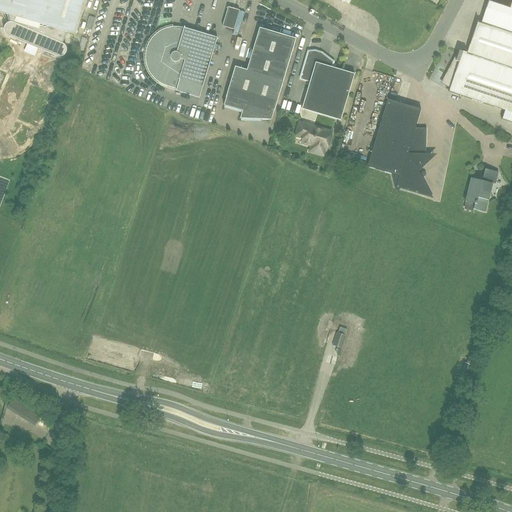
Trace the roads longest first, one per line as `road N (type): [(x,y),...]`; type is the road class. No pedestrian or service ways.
road 1 (primary): [(508,511),(0,358)]
road 2 (unclassified): [(279,0),(404,61),(430,50),(457,0)]
